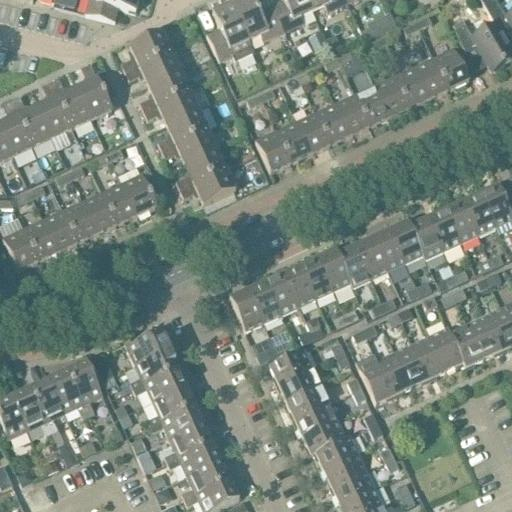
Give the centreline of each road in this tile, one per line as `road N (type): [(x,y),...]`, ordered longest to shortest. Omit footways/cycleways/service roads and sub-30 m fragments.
road 1 (tertiary): [(163,281),(511,120)]
road 2 (residential): [(274,511),(163,281)]
road 3 (residential): [(0,43),(79,58),(160,19)]
road 4 (tertiary): [(0,326),(83,313),(163,281)]
